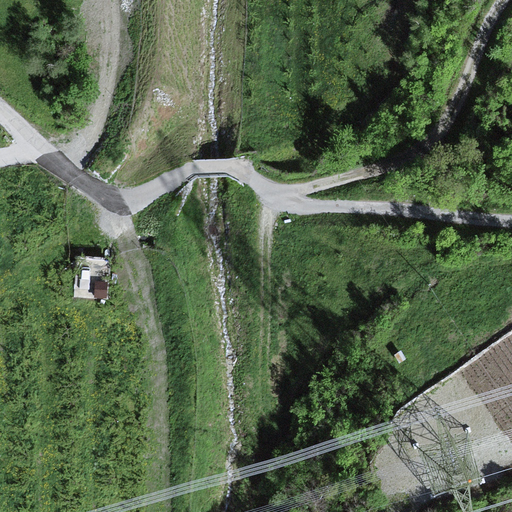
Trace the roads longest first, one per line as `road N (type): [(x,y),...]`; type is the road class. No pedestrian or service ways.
road 1 (track): [(509,0),(483,30),(461,102),(421,161),(273,197)]
road 2 (track): [(511,218),(273,197)]
road 3 (track): [(113,0),(105,96),(65,171)]
